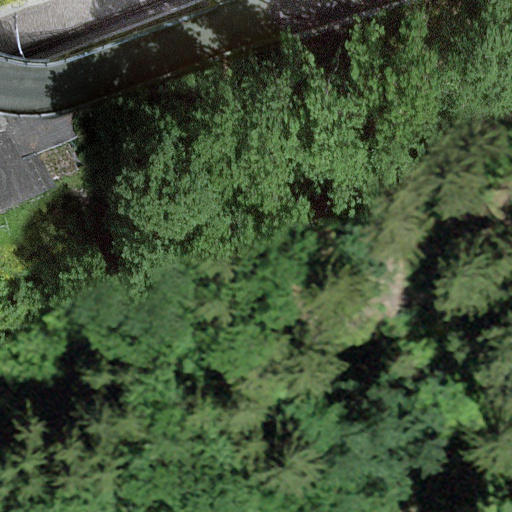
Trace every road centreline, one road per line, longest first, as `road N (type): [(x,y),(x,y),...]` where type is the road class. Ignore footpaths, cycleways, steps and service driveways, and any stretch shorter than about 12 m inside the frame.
road 1 (unclassified): [(0,80),(58,84),(251,12),(306,0)]
road 2 (track): [(411,511),(511,440)]
